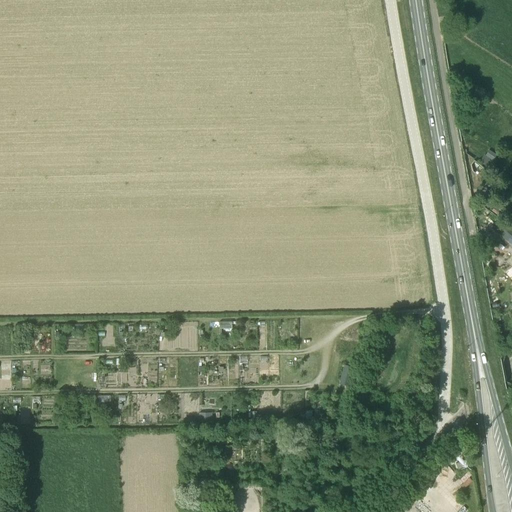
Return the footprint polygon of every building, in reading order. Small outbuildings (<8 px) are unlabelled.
[(485,155),(493,160),(496,155),(489,150),(485,155)] [(487,177),(479,188),(493,197),(501,186),(487,177)] [(511,223),(502,237),(511,244),(511,223)] [(349,386),(354,367),(344,365),(339,384),(349,386)] [(299,419),(312,419),(312,411),(299,411),(299,419)] [(455,463),(458,469),(467,465),(465,459),(455,463)]
